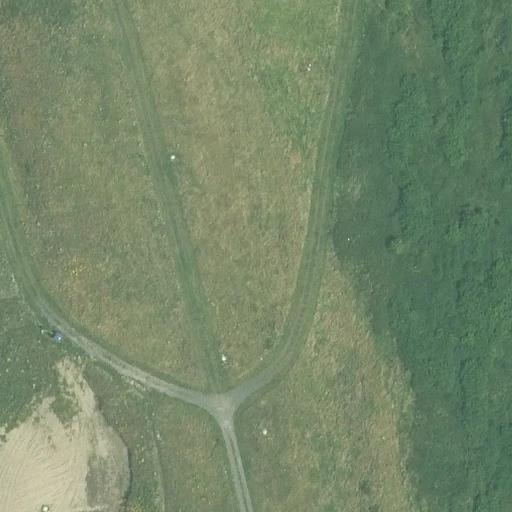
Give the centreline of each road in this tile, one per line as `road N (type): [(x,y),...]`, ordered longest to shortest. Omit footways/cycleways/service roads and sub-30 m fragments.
road 1 (track): [(358,0),(288,356),(265,384)]
road 2 (track): [(222,408),(150,394),(86,356),(39,314),(0,191)]
road 3 (track): [(265,384),(222,408),(243,511)]
